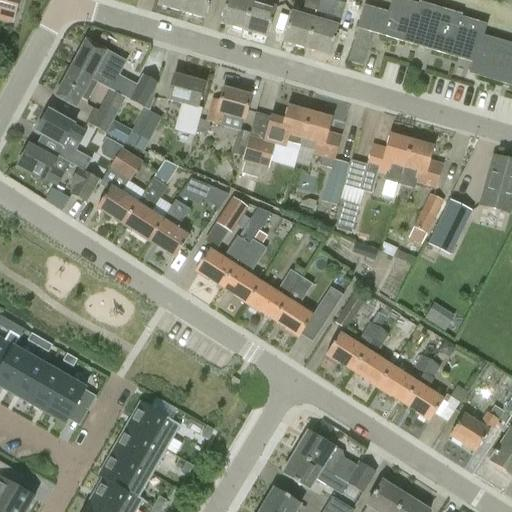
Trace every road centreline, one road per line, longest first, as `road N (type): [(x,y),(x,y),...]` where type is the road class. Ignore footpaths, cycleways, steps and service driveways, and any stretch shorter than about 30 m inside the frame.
road 1 (residential): [(511,137),(68,4)]
road 2 (residential): [(292,379),(0,191)]
road 3 (residential): [(501,511),(292,379)]
road 4 (residential): [(213,511),(292,379)]
road 5 (residential): [(0,121),(68,4)]
